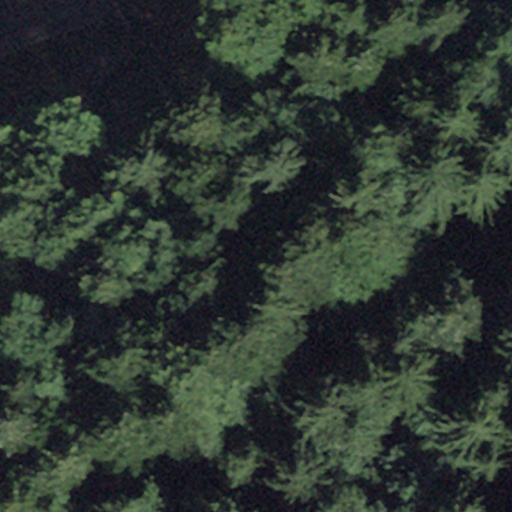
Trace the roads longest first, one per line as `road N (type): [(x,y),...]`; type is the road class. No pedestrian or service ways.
road 1 (track): [(511,202),(307,319),(204,399),(112,511)]
road 2 (track): [(0,67),(27,65),(106,0)]
